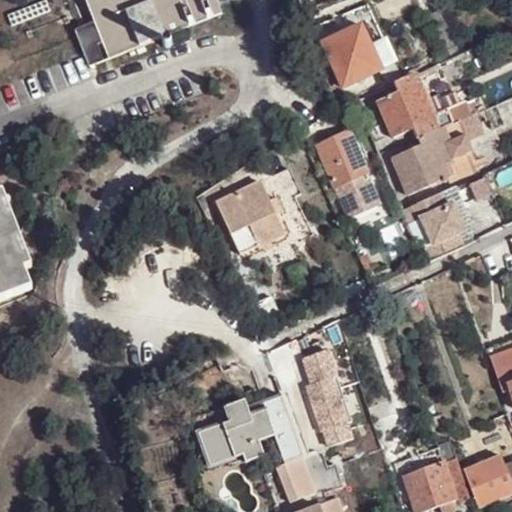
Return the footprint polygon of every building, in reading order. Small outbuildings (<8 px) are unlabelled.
[(89,67),(220,15),(214,0),(84,0),(93,22),(74,30),(89,67)] [(438,11),(424,18),(441,55),(456,49),(438,11)] [(311,38),(325,32),(323,26),(308,31),(311,38)] [(344,88),(382,71),(382,69),(372,47),(365,32),(362,26),(325,42),(344,88)] [(370,30),(365,32),(372,47),(377,46),(370,30)] [(396,63),(386,41),(377,46),(372,47),(382,69),(396,63)] [(330,112),(352,103),(348,92),(336,97),(332,86),(336,85),(330,71),(319,75),(330,112)] [(434,116),(417,74),(404,79),(395,83),(398,91),(378,101),(393,137),(413,130),(417,138),(439,129),(434,116)] [(485,108),(480,98),(462,106),(467,116),(477,112),(485,108)] [(439,129),(453,123),(448,110),(434,116),(439,129)] [(459,120),(468,140),(485,132),(477,112),(467,116),(459,120)] [(408,195),(448,177),(442,161),(449,159),(450,160),(473,151),(468,140),(459,120),(456,121),(453,123),(439,129),(417,138),(420,144),(392,156),(408,195)] [(349,129),(316,143),(346,215),(379,201),(349,129)] [(442,161),(448,177),(456,174),(450,160),(449,159),(442,161)] [(418,201),(405,207),(410,218),(424,212),(437,246),(423,252),(428,263),(479,238),(475,226),(482,224),(472,198),(464,201),(457,183),(418,201)] [(216,206),(238,255),(282,234),(273,217),(267,204),(259,185),(216,206)] [(267,204),(273,217),(281,213),(275,200),(267,204)] [(0,289),(25,279),(0,213),(0,289)] [(356,227),(347,231),(355,251),(364,247),(356,227)] [(390,272),(388,266),(371,273),(377,286),(393,279),(390,272)] [(250,306),(259,327),(280,318),(270,297),(250,306)] [(511,345),(489,354),(491,362),(511,354),(511,345)] [(352,421),(327,350),(302,359),(311,385),(306,386),(322,432),(324,431),(347,423),(352,421)] [(511,354),(492,362),(502,391),(509,388),(511,395),(511,354)] [(274,437),(282,464),(301,458),(303,457),(282,395),(261,402),(264,410),(247,416),(242,403),(225,409),(230,422),(194,435),(206,469),(241,456),(245,463),(262,457),(257,443),(274,437)] [(449,436),(444,421),(430,425),(435,440),(449,436)] [(353,437),(347,423),(324,431),(330,446),(353,437)] [(511,463),(505,466),(493,436),(456,451),(478,507),(511,493),(511,463)] [(423,511),(457,500),(444,462),(438,447),(399,462),(416,511),(423,511)] [(470,495),(456,457),(444,462),(457,500),(470,495)] [(313,493),(301,458),(282,464),(276,466),(289,502),(313,493)] [(345,483),(337,461),(329,464),(338,487),(345,483)] [(343,511),(339,500),(307,511),(343,511)]
